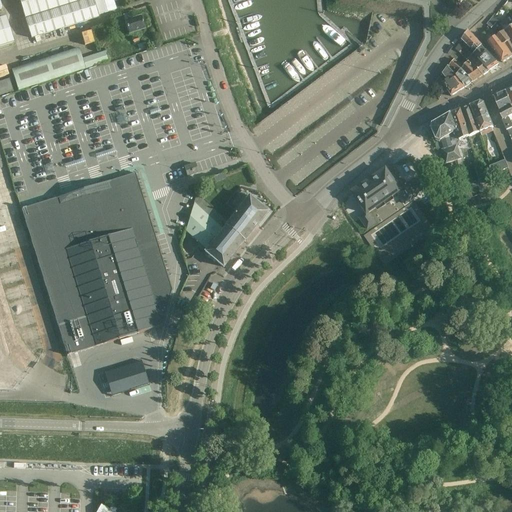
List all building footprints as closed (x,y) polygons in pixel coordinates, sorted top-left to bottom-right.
[(117,10),(113,0),(93,0),(99,15),(117,10)] [(119,15),(123,34),(144,29),(141,15),(133,16),(133,12),(119,15)] [(0,45),(14,42),(7,15),(0,17),(0,45)] [(487,25),(491,29),(498,22),(494,18),(493,16),(487,25)] [(511,43),(511,27),(510,28),(505,21),(503,22),(502,20),(500,21),(499,23),(505,31),(511,43)] [(462,45),(465,48),(469,52),(470,53),(473,49),(475,47),(478,51),(483,47),(477,41),(468,31),(468,32),(462,40),(460,43),(462,45)] [(496,38),(511,58),(511,57),(511,43),(505,31),(496,38)] [(502,63),(511,58),(496,38),(488,44),(502,63)] [(455,50),(460,54),(465,48),(462,45),(460,43),(455,50)] [(472,56),(489,72),(500,65),(499,64),(499,65),(483,47),(478,51),(473,55),(472,56)] [(14,90),(82,71),(76,49),(8,68),(14,90)] [(83,69),(108,61),(104,50),(80,59),(83,69)] [(464,57),(469,62),(483,76),(489,72),(472,56),(473,55),(470,53),(469,52),(464,57)] [(462,71),(473,82),(483,76),(469,62),(464,68),(454,59),(448,66),(448,67),(454,74),(458,70),(459,70),(461,73),(462,71)] [(448,91),(452,97),(465,88),(456,76),(454,74),(448,67),(443,74),(441,77),(444,82),(443,83),(440,78),(435,84),(443,94),(448,91)] [(456,76),(465,88),(473,83),(473,82),(462,71),(461,73),(459,70),(458,70),(454,74),(456,76)] [(0,95),(13,91),(10,80),(0,82),(0,95)] [(500,113),(503,119),(509,117),(511,115),(511,105),(507,93),(494,98),(494,99),(500,111),(500,112),(500,113)] [(471,107),(476,122),(489,116),(485,105),(485,104),(480,102),(480,103),(471,107)] [(461,110),(471,140),(476,138),(475,135),(480,133),(477,123),(476,122),(471,107),(461,110)] [(451,114),(459,140),(444,148),(441,150),(446,166),(455,162),(462,185),(470,184),(466,166),(465,165),(463,162),(461,159),(465,158),(463,151),(474,149),(471,140),(461,110),(451,114)] [(434,124),(432,129),(433,130),(436,139),(436,140),(442,141),(442,140),(444,148),(459,140),(451,114),(434,124)] [(480,133),(482,137),(494,132),(492,128),(493,128),(493,129),(494,129),(489,116),(476,122),(477,123),(480,133)] [(511,122),(509,117),(503,119),(502,120),(510,137),(511,136),(511,122)] [(509,168),(505,160),(490,167),(492,175),(509,168)] [(194,163),(184,167),(187,177),(198,173),(194,163)] [(446,168),(449,180),(456,178),(453,167),(446,168)] [(364,235),(385,265),(435,230),(416,202),(404,210),(395,196),(397,194),(405,206),(418,197),(409,184),(400,190),(386,170),(368,182),(353,193),(366,212),(358,218),(368,231),(377,224),(369,213),(373,211),(382,223),(364,235)] [(172,291),(161,255),(134,171),(23,206),(65,354),(163,325),(172,291)] [(196,195),(185,231),(206,250),(204,252),(223,268),(234,255),(259,225),(262,228),(273,215),(249,196),(224,226),(225,227),(223,229),(207,214),(212,208),(196,195)] [(21,250),(0,255),(0,256),(3,267),(25,261),(21,250)] [(40,295),(8,301),(10,313),(42,307),(40,295)] [(17,327),(34,323),(37,336),(45,334),(39,309),(12,315),(14,323),(15,323),(17,327)] [(33,340),(36,352),(49,348),(45,336),(33,340)] [(47,365),(56,362),(53,354),(45,356),(47,365)] [(142,361),(114,370),(121,394),(149,385),(142,361)] [(4,380),(3,401),(20,401),(20,380),(4,380)]
